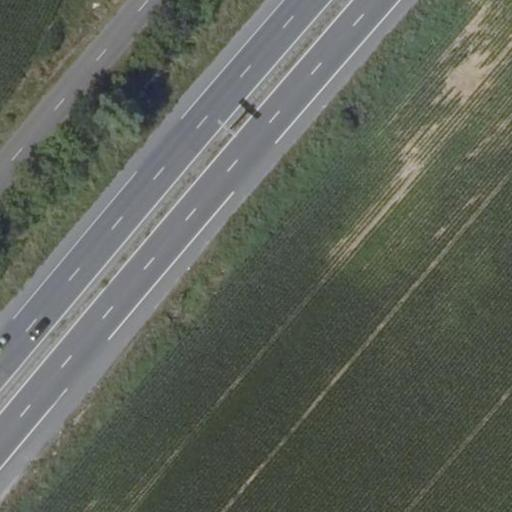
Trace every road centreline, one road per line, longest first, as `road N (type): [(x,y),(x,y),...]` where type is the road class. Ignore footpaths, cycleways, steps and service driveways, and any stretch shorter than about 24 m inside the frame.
road 1 (trunk): [(0,448),(377,0)]
road 2 (trunk): [(315,0),(0,375)]
road 3 (unclassified): [(151,0),(0,176)]
